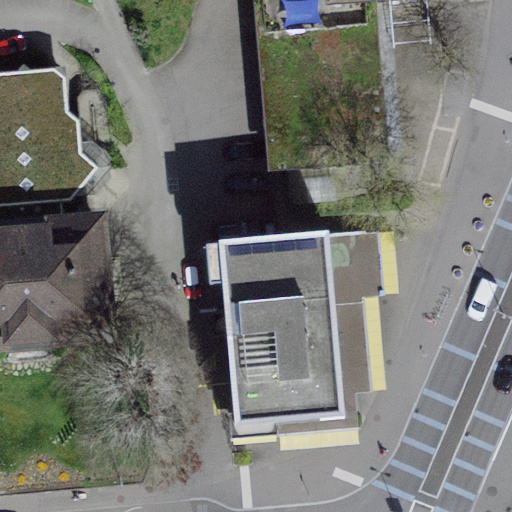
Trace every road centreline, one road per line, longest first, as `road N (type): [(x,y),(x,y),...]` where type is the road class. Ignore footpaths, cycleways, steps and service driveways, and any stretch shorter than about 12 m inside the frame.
road 1 (residential): [(205,511),(117,41)]
road 2 (primary): [(511,292),(416,511)]
